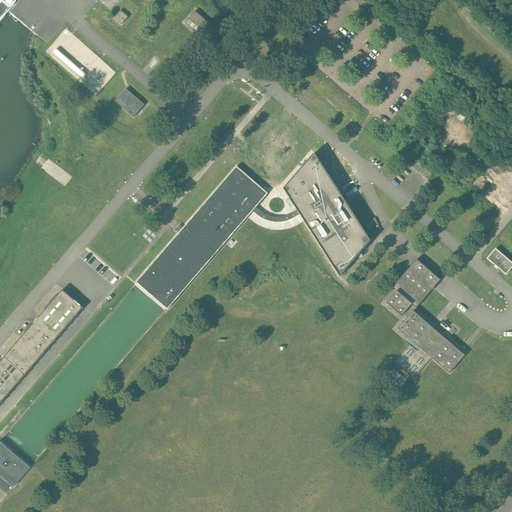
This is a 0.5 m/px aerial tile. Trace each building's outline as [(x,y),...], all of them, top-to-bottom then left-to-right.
[(120,10),(116,16),(113,18),(121,25),(128,17),(120,10)] [(210,24),(195,11),(185,23),(200,36),(210,24)] [(198,71),(203,66),(197,61),(193,67),(198,71)] [(145,105),(135,97),(126,89),(115,102),(133,118),(145,105)] [(288,221),(295,217),(299,215),(339,277),(370,241),(314,153),(283,189),(297,211),(293,213),(286,216),(279,218),(272,217),(265,215),(259,211),(255,208),(268,194),(236,167),(136,283),(167,310),(253,211),(261,218),(267,221),(274,222),(281,222),(288,221)] [(416,160),(411,166),(427,180),(432,175),(416,160)] [(506,275),(511,267),(511,263),(495,249),(487,259),(506,275)] [(407,318),(403,323),(397,329),(408,338),(405,341),(408,345),(393,362),(413,380),(432,359),(449,374),(468,352),(467,352),(416,308),(440,280),(416,259),(392,288),(396,291),(386,303),(401,317),(403,315),(407,318)] [(0,361),(0,404),(83,308),(62,290),(0,361)] [(0,475),(13,487),(30,468),(0,442),(0,475)]
